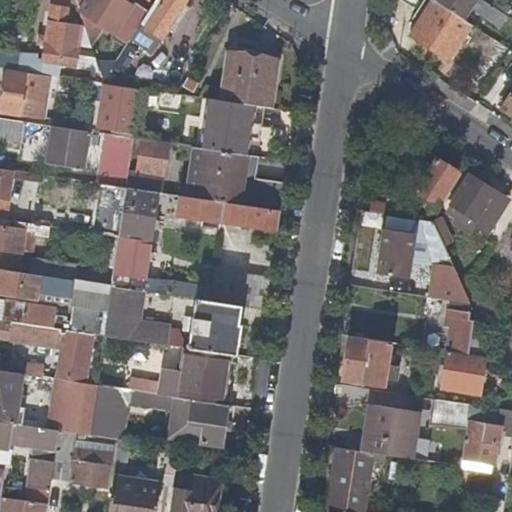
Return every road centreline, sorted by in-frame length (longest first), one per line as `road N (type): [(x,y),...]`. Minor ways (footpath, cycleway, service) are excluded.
road 1 (residential): [(345,52),(275,511)]
road 2 (residential): [(345,52),(511,159)]
